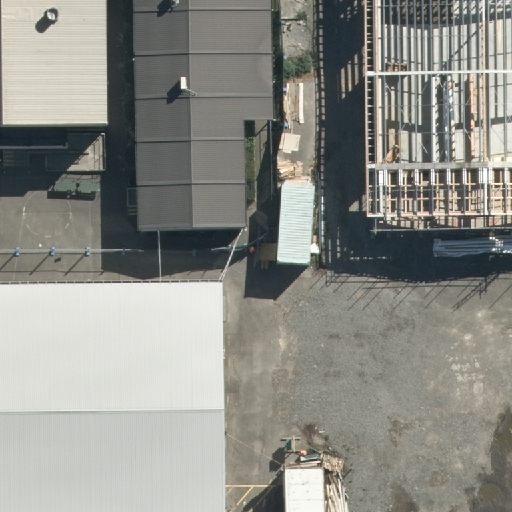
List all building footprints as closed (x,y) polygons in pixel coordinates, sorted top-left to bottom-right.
[(105,132),(103,0),(0,0),(0,52),(0,71),(0,70),(0,149),(61,149),(61,132),(105,132)] [(248,0),(136,0),(137,238),(249,237),(248,0)] [(511,154),(306,155),(306,254),(511,253),(511,154)] [(221,511),(220,292),(0,293),(0,511),(221,511)] [(413,313),(309,314),(310,431),(413,431),(413,313)] [(511,364),(475,364),(476,499),(511,498),(511,364)]
